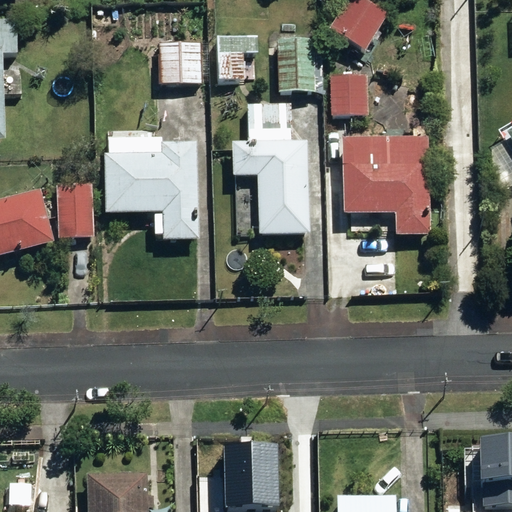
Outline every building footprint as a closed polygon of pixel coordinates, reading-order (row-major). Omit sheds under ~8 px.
[(365,0),(353,0),(332,32),(369,56),(393,18),(365,0)] [(0,144),(10,144),(8,57),(23,57),(22,21),(0,21),(0,144)] [(261,41),(218,43),(219,85),(248,84),(247,58),(262,58),(261,41)] [(317,43),(280,44),(282,97),(319,96),(317,43)] [(203,45),(162,46),(163,89),(205,88),(203,45)] [(370,78),(334,79),(335,120),(371,119),(370,78)] [(249,147),(237,147),(238,181),(262,181),(264,241),(314,239),(311,145),(297,146),(296,109),(248,110),(249,147)] [(432,141),(346,143),(349,220),(400,218),(401,240),(435,239),(432,141)] [(108,149),(110,218),(167,216),(167,245),(204,244),(202,146),(108,149)] [(96,188),(60,189),(62,242),(97,241),(96,188)] [(0,261),(58,246),(43,195),(0,206),(0,261)] [(511,436),(480,437),(481,508),(511,507),(511,436)] [(152,511),(152,475),(90,477),(91,511),(152,511)] [(399,511),(399,498),(340,499),(340,511),(399,511)]
